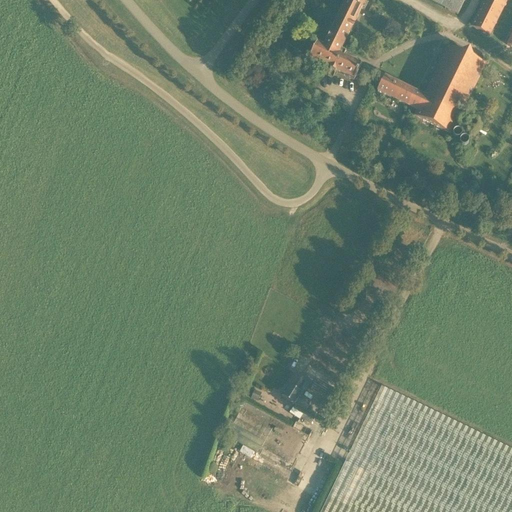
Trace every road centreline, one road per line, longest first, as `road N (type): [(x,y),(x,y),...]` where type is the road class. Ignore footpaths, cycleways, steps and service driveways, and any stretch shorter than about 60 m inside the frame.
road 1 (unclassified): [(327,165),(303,200),(270,197),(177,105),(78,31),(53,0)]
road 2 (unclassified): [(511,256),(327,165)]
road 3 (unclassified): [(327,165),(197,76)]
